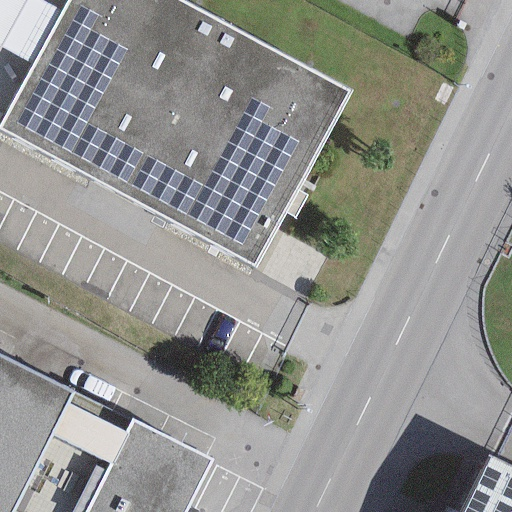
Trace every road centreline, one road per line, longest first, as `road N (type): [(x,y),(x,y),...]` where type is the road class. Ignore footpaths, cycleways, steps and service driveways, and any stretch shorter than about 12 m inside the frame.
road 1 (primary): [(312,511),(511,102)]
road 2 (unknown): [(380,373),(0,167)]
